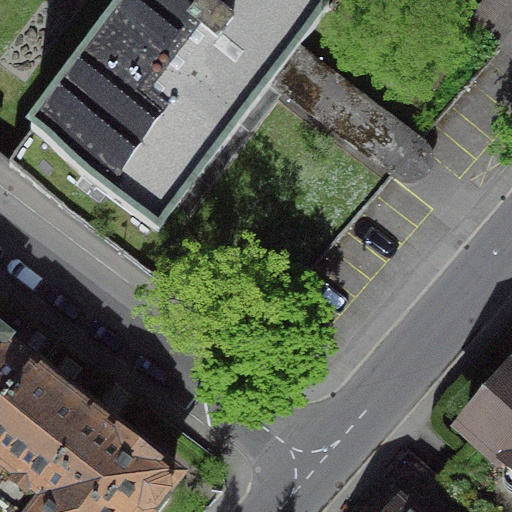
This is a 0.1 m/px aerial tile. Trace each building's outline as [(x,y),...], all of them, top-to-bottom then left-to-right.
[(315,0),(135,0),(14,161),(50,188),(67,165),(159,235),(270,88),(285,69),(299,50),(329,10),(315,0)] [(511,0),(381,0),(470,76),(511,26),(511,0)] [(285,69),(270,88),(388,181),(397,184),(406,184),(415,180),(421,174),(425,163),(423,151),(417,143),(299,50),(285,69)] [(0,420),(34,376),(6,355),(11,349),(0,339),(0,420)] [(34,376),(0,420),(0,483),(31,508),(27,511),(159,511),(169,500),(168,488),(173,482),(103,429),(34,376)] [(511,377),(491,402),(463,433),(511,476),(511,377)]
